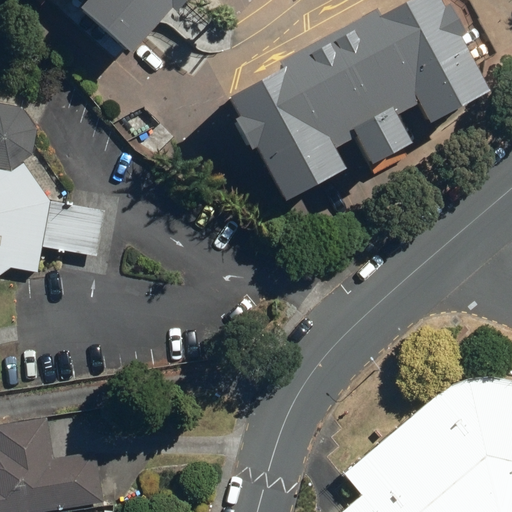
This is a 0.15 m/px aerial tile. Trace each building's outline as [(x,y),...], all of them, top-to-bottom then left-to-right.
[(170,0),(48,0),(50,1),(50,0),(76,0),(70,7),(124,53),(170,0)] [(430,0),(402,0),(214,99),(268,200),(330,167),(319,147),(342,135),(357,163),(401,140),(397,132),(395,133),(384,113),(404,103),(415,123),(478,90),(430,0)] [(0,267),(36,273),(41,247),(93,257),(103,211),(49,204),(21,163),(36,150),(35,125),(20,107),(0,103),(0,267)] [(445,388),(341,472),(359,495),(338,511),(511,511),(511,381),(497,378),(481,379),(458,383),(445,388)] [(0,511),(63,511),(100,506),(91,456),(49,463),(42,418),(0,425),(0,511)]
